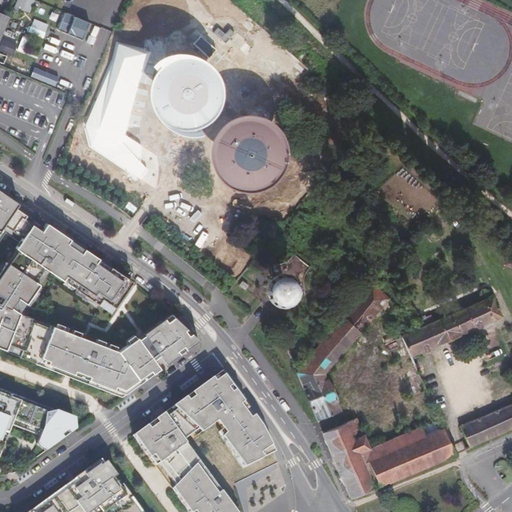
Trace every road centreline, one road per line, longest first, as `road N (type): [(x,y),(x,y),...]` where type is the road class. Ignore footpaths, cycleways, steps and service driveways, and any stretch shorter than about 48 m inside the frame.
road 1 (secondary): [(0,171),(166,285),(222,348)]
road 2 (residential): [(222,348),(29,487),(0,498)]
road 3 (secondary): [(337,509),(314,462),(260,400)]
road 4 (secondary): [(260,400),(316,511)]
